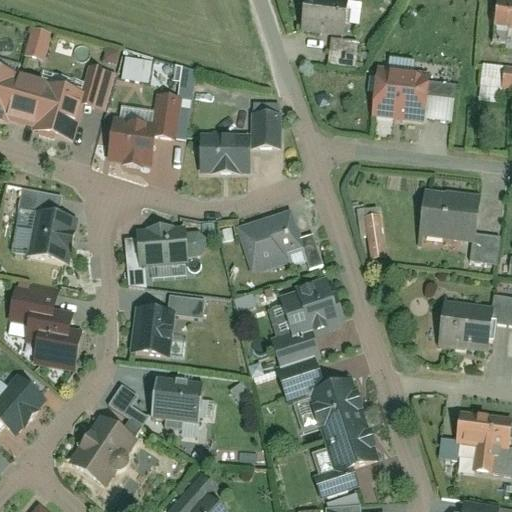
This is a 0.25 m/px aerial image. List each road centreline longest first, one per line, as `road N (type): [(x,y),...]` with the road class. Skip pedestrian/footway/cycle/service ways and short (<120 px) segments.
road 1 (residential): [(28,464),(108,343),(107,187)]
road 2 (residential): [(320,187),(202,212),(107,187)]
road 3 (residential): [(309,149),(511,172)]
road 4 (residential): [(320,187),(380,380)]
road 5 (residential): [(262,0),(309,149)]
road 6 (residential): [(380,380),(416,511)]
road 7 (residential): [(380,380),(511,396)]
